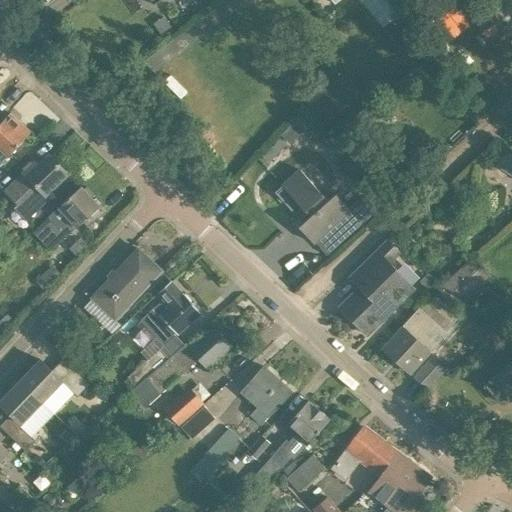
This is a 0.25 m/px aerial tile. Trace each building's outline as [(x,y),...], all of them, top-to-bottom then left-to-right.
[(150,0),(154,6),(162,0),(167,0),(175,10),(190,0),(150,0)] [(162,35),(172,27),(165,17),(154,25),(162,35)] [(409,44),(395,23),(379,35),(393,55),(409,44)] [(370,105),(345,77),(325,93),(345,117),(349,114),(352,118),(353,117),(354,118),(370,105)] [(0,164),(1,166),(30,134),(9,115),(1,124),(0,123),(0,164)] [(301,136),(292,127),(282,136),(292,145),(301,136)] [(418,168),(429,159),(422,151),(411,160),(418,168)] [(49,199),(46,195),(68,174),(66,172),(68,170),(61,163),(59,165),(50,155),(38,167),(35,164),(24,174),(26,176),(23,179),(21,177),(5,192),(18,205),(15,209),(26,221),(49,199)] [(350,211),(335,195),(328,202),(300,171),(282,187),(302,209),(299,211),(307,221),(299,228),(313,244),(350,211)] [(78,229),(100,208),(92,199),(95,196),(87,188),(84,190),(81,188),(59,208),(32,233),(51,252),(77,228),(78,229)] [(414,288),(391,264),(401,254),(388,241),(349,280),(358,288),(339,310),(366,334),(385,313),(387,315),(414,288)] [(115,321),(162,271),(139,249),(92,299),(115,321)] [(453,308),(487,278),(471,259),(437,290),(453,308)] [(61,276),(52,266),(35,280),(44,290),(61,276)] [(164,347),(160,350),(168,360),(187,344),(186,344),(185,345),(177,336),(201,314),(199,312),(200,311),(193,304),(192,304),(183,295),(182,296),(170,282),(157,295),(162,301),(152,310),(140,321),(156,338),(164,347)] [(511,300),(497,305),(500,319),(511,315),(511,300)] [(410,374),(447,333),(420,309),(383,350),(410,374)] [(14,321),(7,314),(0,320),(0,328),(2,331),(14,321)] [(207,368),(231,347),(214,328),(191,349),(187,344),(168,360),(135,388),(136,388),(130,394),(144,409),(199,359),(207,368)] [(73,368),(83,358),(60,336),(50,346),(73,368)] [(135,388),(168,360),(160,350),(127,378),(135,388)] [(54,414),(74,394),(77,397),(89,385),(63,360),(52,372),(40,361),(20,382),(42,404),(54,414)] [(427,389),(443,371),(431,361),(415,378),(427,389)] [(511,364),(486,387),(501,404),(511,394),(511,364)] [(291,392),(264,368),(241,394),(257,408),(250,416),(261,426),(291,392)] [(20,427),(42,404),(20,382),(0,402),(0,404),(11,415),(0,426),(0,427),(26,452),(36,442),(20,427)] [(177,425),(201,403),(189,390),(165,412),(177,425)] [(308,445),(330,421),(308,402),(286,426),(296,435),(289,442),(286,440),(270,458),(253,476),(261,484),(281,467),(283,468),(292,458),(295,460),(307,445),(308,445)] [(191,440),(215,419),(203,406),(179,427),(191,440)] [(398,453),(364,428),(333,469),(346,479),(360,461),(380,476),(398,453)] [(239,440),(228,429),(201,459),(214,471),(228,457),(225,455),(239,440)] [(270,444),(262,437),(248,453),(256,460),(270,444)] [(0,462),(9,454),(0,444),(0,462)] [(398,453),(380,476),(368,492),(388,507),(384,511),(406,511),(431,479),(398,453)] [(46,464),(39,455),(32,461),(40,470),(46,464)] [(299,493),(325,469),(313,455),(286,479),(299,493)] [(31,497),(20,486),(14,492),(25,504),(31,497)] [(25,504),(14,492),(6,500),(18,511),(25,504)] [(315,511),(339,511),(327,498),(314,510),(315,511)] [(244,511),(235,501),(222,511),(244,511)]
